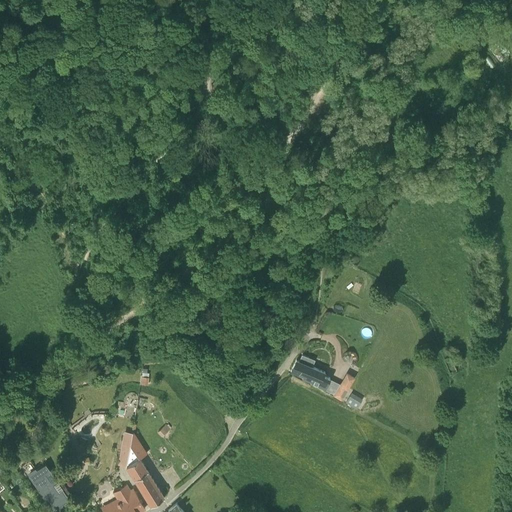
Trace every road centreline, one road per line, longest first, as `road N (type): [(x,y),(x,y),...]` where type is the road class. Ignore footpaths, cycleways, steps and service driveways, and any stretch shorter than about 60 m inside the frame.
road 1 (track): [(0,30),(169,24),(193,28),(207,47),(201,108),(116,203),(84,263),(113,329)]
road 2 (track): [(141,303),(294,184),(351,162)]
road 3 (residential): [(148,511),(226,444),(310,329)]
road 4 (track): [(351,162),(511,121)]
road 5 (track): [(302,180),(418,93)]
road 6 (track): [(113,329),(66,362),(0,386)]
